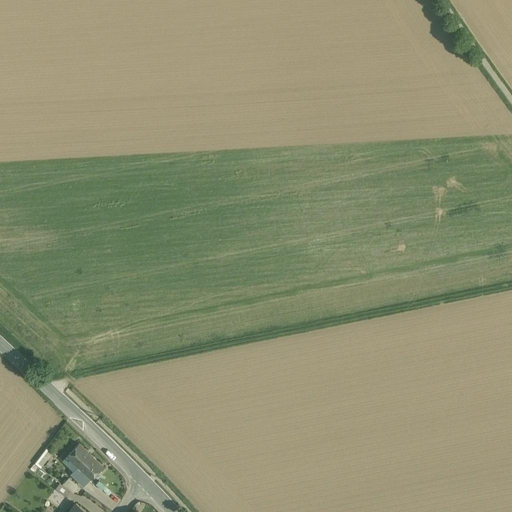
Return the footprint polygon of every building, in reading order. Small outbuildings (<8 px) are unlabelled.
[(103,466),(79,443),(67,456),(78,466),(91,478),(103,466)] [(42,467),(53,452),(48,448),(36,462),(42,467)] [(91,478),(78,466),(71,474),(84,486),(91,478)] [(64,483),(74,492),(80,486),(70,476),(64,483)] [(70,491),(60,483),(56,489),(66,496),(70,491)] [(88,511),(76,503),(69,511),(88,511)]
